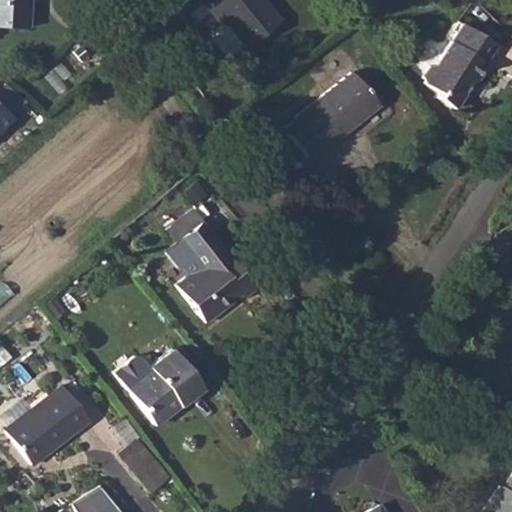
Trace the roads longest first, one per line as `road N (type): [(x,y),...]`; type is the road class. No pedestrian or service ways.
road 1 (track): [(121,0),(137,55),(170,109),(378,361)]
road 2 (residential): [(269,511),(378,361),(511,147)]
